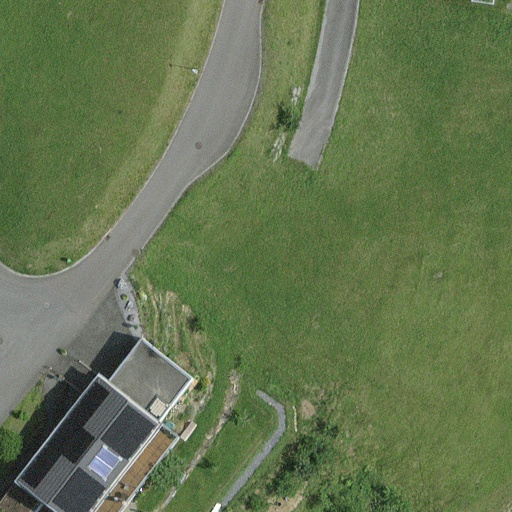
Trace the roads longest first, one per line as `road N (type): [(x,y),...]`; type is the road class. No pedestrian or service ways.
road 1 (residential): [(246,0),(221,93),(193,146),(43,340)]
road 2 (track): [(302,161),(334,61),(343,0)]
